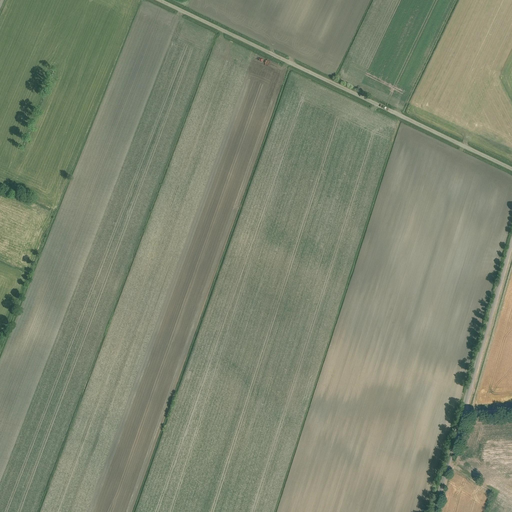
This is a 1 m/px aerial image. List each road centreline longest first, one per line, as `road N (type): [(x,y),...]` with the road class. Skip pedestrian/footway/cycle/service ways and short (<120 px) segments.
road 1 (unclassified): [(511,171),(154,0)]
road 2 (unclassified): [(464,407),(511,246)]
